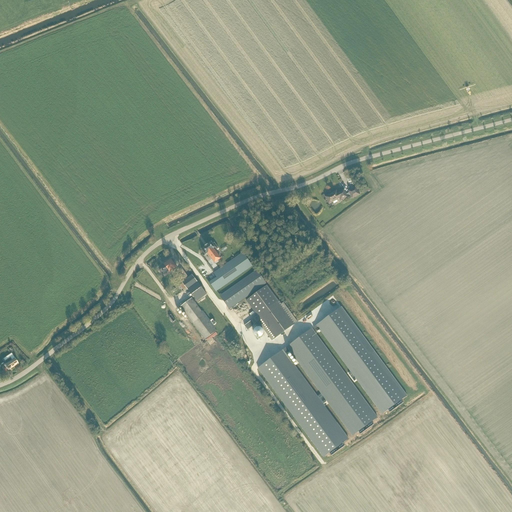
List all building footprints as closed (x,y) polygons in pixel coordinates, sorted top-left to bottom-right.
[(341,201),(347,197),(351,195),(351,196),(352,198),(356,196),(359,195),(356,188),(349,191),(350,193),(346,195),(344,190),(337,194),(336,192),(326,197),(329,204),(333,202),(337,200),(339,198),(341,201)] [(211,242),(201,249),(205,255),(207,253),(215,263),(220,259),(213,249),(215,248),(216,250),(218,248),(215,244),(214,243),(213,244),(211,242)] [(217,278),(209,283),(215,292),(252,266),(249,262),(246,257),(243,253),(214,273),(217,278)] [(169,272),(177,267),(173,262),(170,259),(163,264),(164,265),(159,269),(163,275),(168,271),(169,272)] [(257,270),(220,296),(229,309),(266,283),(257,270)] [(185,273),(178,277),(181,281),(188,277),(185,273)] [(192,275),(182,282),(187,290),(196,284),(197,282),(192,275)] [(196,284),(187,290),(197,302),(206,294),(197,282),(196,284)] [(257,316),(244,326),(247,330),(254,325),(260,320),(263,324),(261,326),(262,327),(272,341),(297,322),(283,303),(281,304),(267,286),(246,301),(257,316)] [(192,298),(184,304),(182,303),(179,305),(205,340),(216,331),(192,298)] [(208,311),(213,308),(207,299),(203,302),(208,311)] [(320,329),(382,414),(388,410),(390,413),(403,403),(401,400),(407,396),(341,307),(313,328),(316,332),(320,329)] [(312,329),(287,347),(290,351),(353,436),(358,432),(360,435),(374,425),(372,422),(377,418),(312,329)] [(283,350),(258,369),(323,457),(329,453),(331,456),(345,446),(343,443),(348,439),(286,354),(290,351),(287,347),(283,350)] [(14,358),(12,360),(10,358),(5,361),(6,364),(5,365),(8,370),(18,364),(14,358)]
